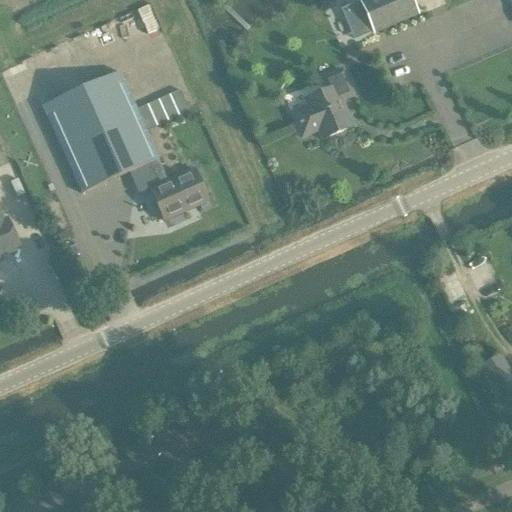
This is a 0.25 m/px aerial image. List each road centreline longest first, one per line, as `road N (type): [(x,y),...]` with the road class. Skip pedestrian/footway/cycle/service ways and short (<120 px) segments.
road 1 (unknown): [(0,470),(189,384),(225,377),(395,495),(423,500),(511,460)]
road 2 (tertiary): [(0,386),(511,157)]
road 3 (unknown): [(495,164),(452,93),(442,51),(474,17),(511,0)]
